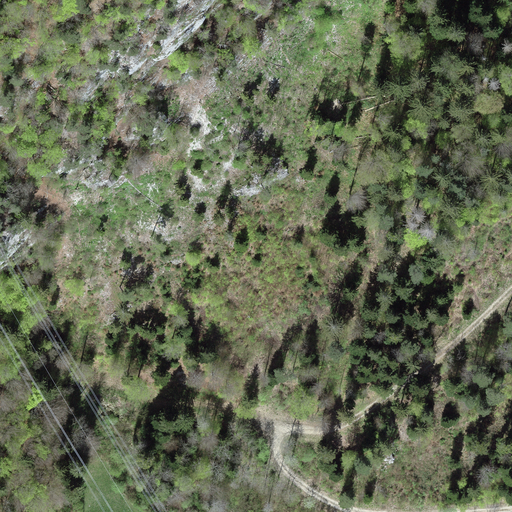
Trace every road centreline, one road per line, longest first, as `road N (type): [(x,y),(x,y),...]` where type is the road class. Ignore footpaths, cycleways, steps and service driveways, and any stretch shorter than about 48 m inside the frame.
road 1 (track): [(278,431),(326,431),(352,420),(511,289)]
road 2 (track): [(359,511),(286,472),(273,444),(278,431)]
